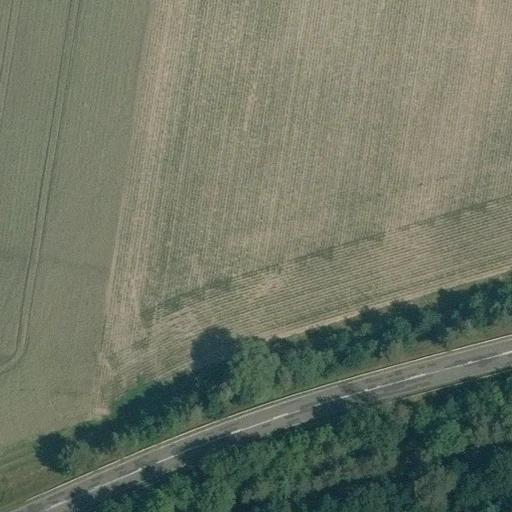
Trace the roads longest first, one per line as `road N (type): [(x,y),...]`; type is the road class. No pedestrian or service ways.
road 1 (track): [(0,466),(286,353),(511,285)]
road 2 (tertiary): [(511,356),(247,430),(43,511)]
